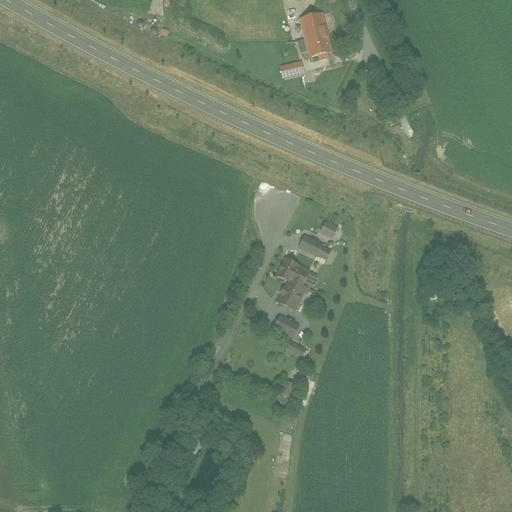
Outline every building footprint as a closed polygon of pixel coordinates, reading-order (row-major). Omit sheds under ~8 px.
[(333,55),(323,16),(299,22),(309,61),(333,55)] [(304,75),(301,63),(279,69),(282,81),(304,75)] [(337,230),(326,224),(321,233),(332,239),(337,230)] [(324,247),(306,237),(300,249),(318,258),(318,257),(323,248),(324,247)] [(323,248),(318,257),(326,261),(331,252),(323,248)] [(318,276),(287,261),(279,279),(288,284),(279,303),(296,311),(307,287),(312,289),(318,276)] [(446,297),(451,297),(451,290),(426,291),(427,301),(446,300),(446,297)] [(299,327),(280,318),(275,330),(294,339),(299,327)] [(307,352),(291,343),(287,351),(303,359),(307,352)] [(296,387),(286,382),(278,396),(288,401),(296,387)] [(204,440),(197,436),(189,452),(197,456),(204,440)] [(187,497),(173,494),(171,500),(185,503),(187,497)] [(185,503),(171,500),(168,508),(182,511),(183,511),(184,511),(190,511),(191,507),(185,505),(185,503)]
